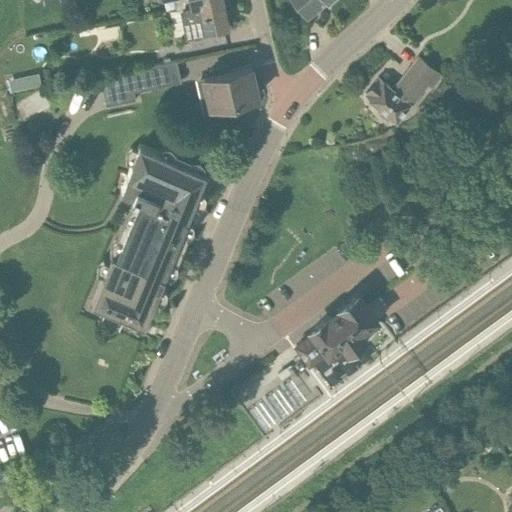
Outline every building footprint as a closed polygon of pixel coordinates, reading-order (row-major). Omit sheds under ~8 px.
[(229,26),(223,0),(217,0),(218,1),(191,7),(182,9),(187,35),(229,26)] [(327,0),(326,0),(292,0),(306,16),(327,0)] [(432,86),(441,75),(418,57),(393,89),(378,78),(366,94),(370,97),(369,99),(395,120),(408,104),(410,105),(428,83),(432,86)] [(99,77),(106,106),(135,100),(133,92),(158,87),(154,66),(99,77)] [(210,76),(204,77),(211,107),(258,96),(251,67),(250,66),(229,71),(228,67),(209,71),(210,76)] [(13,91),(43,83),(41,71),(10,79),(13,91)] [(422,105),(418,109),(422,112),(426,107),(435,100),(437,101),(451,83),(446,79),(432,97),(429,95),(422,105)] [(144,324),(204,178),(206,173),(139,146),(120,193),(139,201),(116,256),(112,254),(92,303),(144,324)] [(350,350),(366,337),(360,329),(374,316),(365,304),(359,295),(311,330),(313,333),(296,345),(309,363),(326,350),(329,353),(343,342),(350,350)] [(365,304),(374,316),(385,309),(377,299),(376,298),(375,297),(365,304)]
